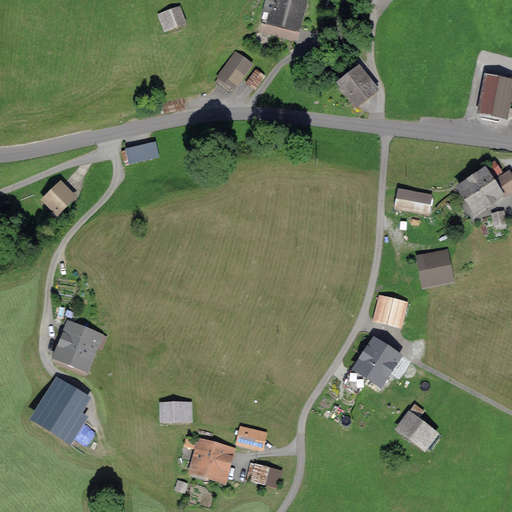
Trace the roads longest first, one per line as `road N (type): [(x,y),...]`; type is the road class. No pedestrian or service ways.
road 1 (tertiary): [(511,143),(245,112),(0,154)]
road 2 (track): [(278,511),(300,471),(302,417),(366,303),(385,127)]
road 3 (track): [(103,433),(89,395),(47,351),(46,328),(61,248),(120,172),(114,142)]
road 4 (track): [(511,412),(359,325)]
road 5 (track): [(114,142),(0,186)]
